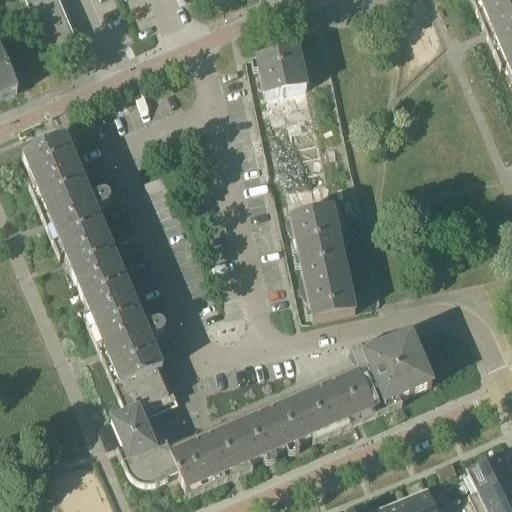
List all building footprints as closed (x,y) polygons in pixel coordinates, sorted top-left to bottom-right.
[(22,0),(49,62),(76,51),(53,0),(179,0),(181,5),(192,0),(22,0)] [(511,0),(473,0),(511,90),(511,0)] [(0,59),(0,105),(17,99),(0,59)] [(35,143),(40,155),(51,150),(46,139),(35,143)] [(101,199),(100,199),(96,190),(85,195),(64,145),(51,150),(40,155),(21,163),(88,321),(82,323),(124,421),(110,427),(122,455),(118,457),(129,480),(129,481),(130,483),(132,484),(134,486),(136,487),(137,488),(140,489),(142,490),(144,490),(147,490),(151,490),(155,489),(177,480),(184,497),(431,391),(409,341),(374,350),(346,358),(355,380),(170,460),(165,450),(160,452),(148,424),(177,411),(148,345),(160,340),(161,340),(162,339),(162,338),(163,337),(163,336),(163,335),(164,334),(164,333),(163,332),(163,331),(162,330),(161,329),(160,328),(159,327),(157,327),(156,327),(154,328),(151,319),(139,324),(94,216),(106,211),(107,211),(108,210),(108,209),(109,207),(109,206),(109,205),(109,203),(108,202),(107,200),(106,200),(105,199),(103,199),(101,199)] [(511,479),(502,459),(458,480),(468,500),(511,479)] [(450,468),(437,475),(441,484),(455,478),(450,468)] [(492,511),(511,502),(511,479),(468,500),(473,511),(492,511)] [(432,511),(426,496),(405,505),(407,511),(432,511)] [(435,503),(438,511),(443,511),(447,511),(443,500),(435,503)] [(511,511),(511,502),(492,511),(511,511)]
